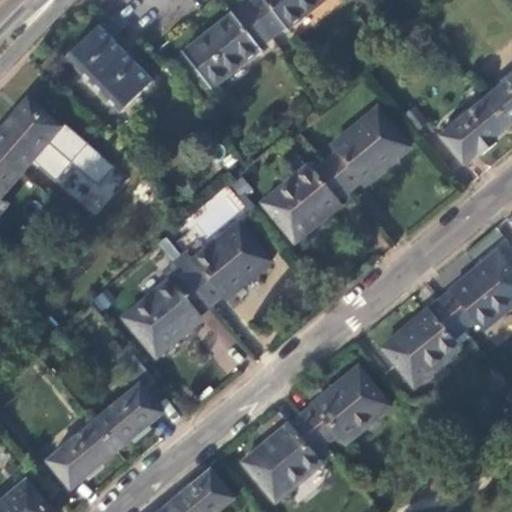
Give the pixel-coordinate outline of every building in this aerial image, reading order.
[(254,0),(246,7),(271,38),(284,28),(286,31),(325,0),(254,0)] [(271,38),(246,7),(234,16),(232,14),(182,55),(210,90),(260,51),(258,48),(271,38)] [(151,80),(98,28),(66,59),(118,112),(151,80)] [(511,78),(485,100),(508,128),(511,125),(511,78)] [(27,100),(0,130),(0,156),(20,173),(59,128),(27,100)] [(508,128),(485,100),(440,138),(463,166),(508,128)] [(323,163),(347,192),(389,158),(394,162),(409,149),(377,109),(330,147),(335,153),(323,163)] [(237,162),(231,154),(222,161),(228,169),(237,162)] [(0,197),(20,173),(0,156),(0,197)] [(306,227),(347,192),(323,163),(311,173),(306,166),(260,205),(293,244),(309,231),(306,227)] [(225,184),(185,220),(205,242),(245,206),(225,184)] [(185,276),(210,306),(251,271),(255,276),(270,263),(238,224),(192,262),(196,267),(185,276)] [(511,272),(496,253),(438,301),(463,331),(474,322),(479,329),(510,303),(511,305),(511,272)] [(167,343),(210,306),(185,276),(173,287),(168,281),(121,320),(154,359),(169,345),(167,343)] [(463,331),(438,301),(381,348),(412,387),(428,376),(425,373),(457,347),(451,341),(463,331)] [(143,391),(154,381),(133,356),(122,365),(139,386),(143,391)] [(357,369),(300,416),(324,445),(335,435),(340,443),(371,417),(374,420),(389,407),(357,369)] [(92,424),(115,452),(162,415),(143,391),(139,386),(92,424)] [(324,445),(300,416),(243,464),(274,502),(289,490),(287,487),(318,463),(311,455),(324,445)] [(69,490),(115,452),(92,424),(47,462),(69,490)] [(210,472),(163,510),(164,511),(217,511),(233,500),(210,472)] [(48,511),(26,484),(0,505),(0,511),(48,511)]
